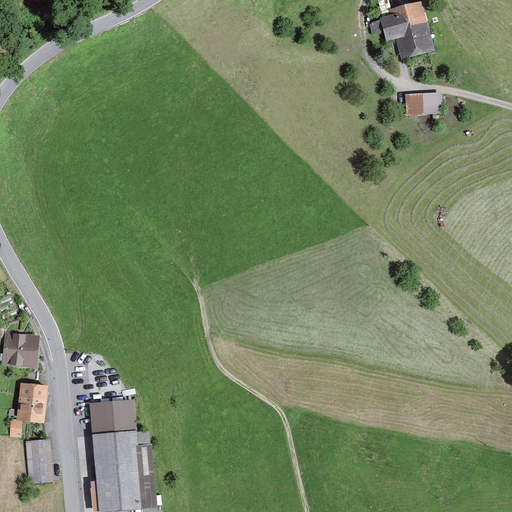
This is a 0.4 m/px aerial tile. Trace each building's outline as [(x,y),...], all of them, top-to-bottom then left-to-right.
[(394,18),(369,24),(372,35),(385,32),(387,40),(399,37),(404,53),(426,47),(421,27),(426,26),(424,21),(419,23),(415,7),(393,12),(394,18)] [(421,115),(420,97),(406,97),(406,116),(421,115)] [(34,341),(7,338),(5,360),(32,363),(34,341)] [(41,373),(28,372),(27,378),(40,380),(41,373)] [(44,386),(20,383),(19,390),(23,390),(20,418),(41,421),(45,393),(43,392),(44,386)] [(132,402),(91,406),(93,420),(134,416),(132,402)] [(20,421),(13,420),(11,435),(18,436),(20,421)] [(148,432),(94,436),(99,511),(156,507),(153,477),(139,478),(137,448),(149,447),(148,432)] [(49,440),(27,442),(30,483),(52,481),(49,440)]
